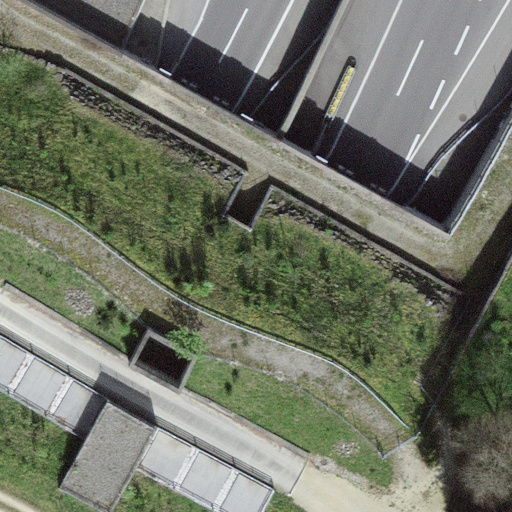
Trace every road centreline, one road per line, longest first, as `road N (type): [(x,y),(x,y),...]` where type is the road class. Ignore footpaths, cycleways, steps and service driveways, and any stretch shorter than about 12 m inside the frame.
road 1 (motorway): [(178,511),(432,0)]
road 2 (motorway): [(245,0),(0,431)]
road 3 (track): [(388,486),(0,312)]
road 4 (track): [(511,165),(446,291)]
